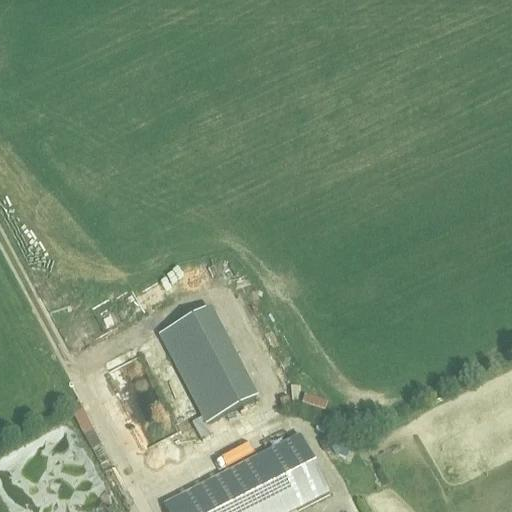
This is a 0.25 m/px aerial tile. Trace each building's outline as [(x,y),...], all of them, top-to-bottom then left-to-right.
[(159,335),(205,424),(257,397),(210,308),(159,335)] [(141,423),(158,415),(145,389),(119,401),(137,438),(146,434),(141,423)] [(260,428),(285,424),(283,411),(258,415),(260,428)] [(0,486),(12,511),(66,511),(101,495),(88,468),(83,470),(61,425),(0,454),(0,486)] [(164,506),(166,511),(296,511),(329,495),(299,436),(164,506)]
